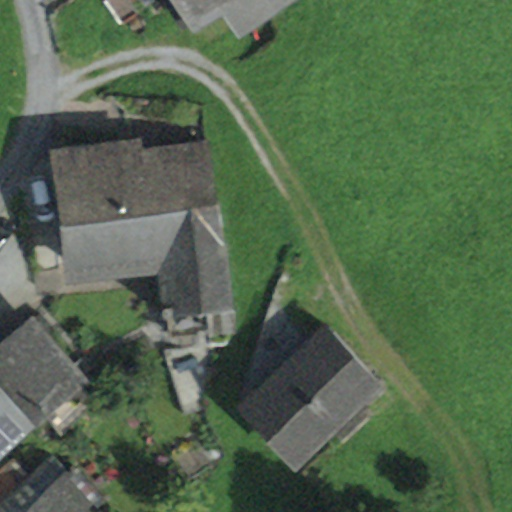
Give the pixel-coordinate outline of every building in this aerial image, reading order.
[(226,0),(242,25),(281,0),(186,0),(198,18),(226,0)] [(177,199),(177,206),(214,201),(208,147),(166,151),(167,161),(135,165),(132,141),(58,149),(66,211),(177,199)] [(157,259),(183,256),(177,206),(177,199),(66,211),(72,268),(157,259)] [(172,334),(229,328),(214,201),(177,206),(183,256),(157,259),(164,314),(170,314),(172,334)] [(0,347),(0,364),(39,409),(40,411),(58,432),(96,399),(43,339),(54,330),(40,314),(0,347)] [(248,402),(294,454),(377,380),(330,328),(248,402)] [(0,442),(39,409),(0,364),(0,442)] [(54,456),(44,465),(60,482),(65,477),(70,473),(54,456)] [(8,463),(0,470),(0,501),(2,504),(26,482),(8,463)] [(0,511),(97,511),(65,477),(60,482),(44,465),(26,482),(2,504),(0,506),(0,511)]
